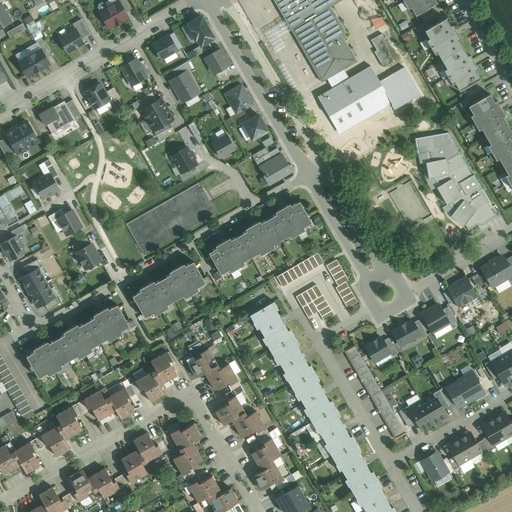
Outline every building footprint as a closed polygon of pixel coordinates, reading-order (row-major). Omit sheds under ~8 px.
[(126,0),(117,0),(118,1),(125,12),(132,8),(126,0)] [(273,0),(286,21),(290,29),(321,81),(327,78),(343,69),(357,61),(342,35),(346,32),(331,6),(341,0),(273,0)] [(402,0),(408,8),(411,6),(416,14),(436,2),(435,0),(402,0)] [(118,1),(107,7),(104,3),(102,2),(98,4),(98,7),(100,11),(109,27),(115,24),(115,25),(122,21),(121,20),(127,17),(125,12),(118,1)] [(1,4),(0,4),(0,27),(11,21),(1,4)] [(370,19),(374,28),(385,24),(382,15),(370,19)] [(201,16),(188,23),(192,30),(190,31),(195,39),(197,38),(201,45),(214,37),(201,16)] [(434,54),(437,52),(442,60),(463,48),(458,40),(461,38),(453,24),(450,26),(445,18),(425,30),(429,38),(426,40),(434,54)] [(81,19),(72,24),(75,29),(81,39),(89,34),(81,19)] [(22,23),(7,32),(10,37),(25,28),(22,23)] [(75,29),(59,38),(67,52),(84,43),(81,39),(75,29)] [(382,33),(370,40),(376,50),(374,51),(383,67),(393,62),(382,33)] [(168,35),(153,44),(161,59),(177,50),(168,35)] [(52,52),(43,37),(36,41),(41,49),(45,56),(52,52)] [(452,84),(455,82),(460,90),(480,78),(476,70),(478,69),(470,54),(467,56),(463,48),(442,60),(447,68),(444,70),(452,84)] [(41,49),(19,62),(27,75),(49,63),(45,56),(41,49)] [(220,49),(205,57),(215,72),(229,64),(220,49)] [(138,62),(136,58),(121,67),(132,85),(146,76),(138,62)] [(151,73),(143,59),(138,62),(146,76),(151,73)] [(348,77),(343,69),(327,78),(332,87),(318,96),(340,134),(393,103),(370,65),(348,77)] [(187,71),(169,80),(178,94),(182,102),(199,92),(187,71)] [(105,92),(100,83),(85,92),(94,109),(110,100),(105,92)] [(252,104),(241,85),(225,94),(236,113),(252,104)] [(114,87),(105,92),(110,100),(111,102),(120,97),(114,87)] [(152,92),(136,101),(139,106),(155,97),(152,92)] [(478,129),(481,128),(486,136),(507,124),(502,116),(505,114),(497,100),(494,102),(489,93),(468,105),(473,113),(470,115),(478,129)] [(161,98),(141,109),(147,120),(167,108),(161,98)] [(65,99),(41,113),(53,134),(77,120),(75,117),(67,104),(65,99)] [(67,104),(75,117),(81,114),(73,100),(67,104)] [(167,108),(147,120),(153,130),(169,121),(173,119),(167,108)] [(258,114),(243,123),(252,139),(267,130),(258,114)] [(38,140),(27,121),(6,133),(7,136),(16,151),(17,153),(38,140)] [(169,121),(153,130),(156,135),(172,127),(169,121)] [(495,159),(499,158),(503,165),(511,159),(511,130),(511,131),(507,124),(486,136),(490,143),(487,145),(495,159)] [(468,229),(478,225),(488,223),(486,221),(496,215),(479,188),(482,186),(473,173),(472,174),(447,132),(415,137),(418,153),(427,152),(429,161),(426,161),(429,176),(435,175),(440,184),(437,186),(447,205),(451,202),(455,208),(450,215),(462,225),(464,222),(468,229)] [(226,134),(212,143),(219,157),(235,148),(226,134)] [(7,136),(0,140),(0,146),(6,157),(16,151),(7,136)] [(187,146),(171,155),(181,173),(197,164),(194,159),(195,158),(191,151),(190,152),(187,146)] [(260,166),(270,182),(293,169),(283,152),(260,166)] [(511,187),(511,159),(503,165),(508,173),(505,175),(511,187)] [(58,188),(50,174),(34,184),(41,198),(58,188)] [(435,175),(429,176),(426,177),(432,188),(437,186),(440,184),(435,175)] [(199,182),(126,224),(143,254),(216,212),(199,182)] [(304,229),(303,227),(310,222),(298,201),(290,205),(289,203),(275,211),(276,213),(269,217),(281,239),(288,235),(289,238),(304,229)] [(448,216),(450,215),(455,208),(451,202),(447,205),(443,207),(448,216)] [(62,208),(48,216),(51,221),(57,218),(65,213),(62,208)] [(65,213),(57,218),(66,235),(82,226),(72,209),(65,213)] [(274,246),(272,244),(281,239),(269,217),(260,222),(259,220),(245,228),(246,230),(238,235),(251,256),(258,252),(260,254),(274,246)] [(32,236),(40,233),(36,225),(29,228),(32,236)] [(244,263),(243,261),(251,256),(238,235),(230,239),(229,237),(215,245),(216,247),(208,252),(220,273),(228,269),(230,271),(244,263)] [(15,236),(1,244),(10,260),(25,252),(15,236)] [(91,243),(76,252),(85,269),(87,268),(89,268),(92,267),(93,264),(101,260),(98,255),(91,243)] [(109,262),(103,252),(98,255),(101,260),(104,265),(109,262)] [(319,252),(276,275),(282,285),(324,262),(319,252)] [(502,256),(482,268),(492,285),(511,273),(511,272),(504,259),(502,256)] [(337,258),(326,264),(347,307),(358,301),(337,258)] [(198,290),(196,287),(205,282),(192,261),(184,265),(183,263),(169,271),(170,273),(162,278),(175,299),(183,295),(184,297),(198,290)] [(466,277),(447,288),(448,290),(454,300),(458,306),(477,295),(466,277)] [(168,306),(167,304),(175,299),(162,278),(154,282),(153,280),(139,288),(140,290),(132,295),(144,316),(153,312),(154,314),(168,306)] [(30,291),(37,306),(57,296),(49,281),(30,291)] [(454,300),(448,290),(443,293),(449,303),(454,300)] [(278,309),(273,302),(250,315),(254,322),(253,323),(256,328),(259,327),(265,337),(262,338),(266,344),(267,344),(271,350),(294,337),(290,329),(288,330),(276,310),(278,309)] [(320,308),(316,302),(312,304),(316,311),(320,308)] [(122,332),(121,330),(129,325),(116,304),(108,309),(107,306),(93,315),(94,317),(86,321),(99,343),(107,338),(108,341),(122,332)] [(441,310),(438,304),(422,313),(433,332),(448,322),(449,322),(441,310)] [(457,321),(448,306),(441,310),(449,322),(448,322),(450,326),(457,321)] [(204,320),(208,329),(216,326),(212,317),(204,320)] [(427,335),(418,319),(413,322),(420,334),(419,334),(422,338),(427,335)] [(92,350),(91,347),(99,343),(86,321),(78,326),(77,324),(63,331),(64,334),(56,338),(69,359),(76,355),(78,358),(92,350)] [(412,321),(406,324),(405,323),(398,327),(399,328),(392,332),(400,345),(419,334),(420,334),(413,322),(412,321)] [(219,330),(212,333),(214,339),(222,335),(219,330)] [(298,344),(294,337),(271,350),(275,358),(274,358),(277,364),(280,362),(286,372),(283,373),(286,380),(288,379),(292,386),(315,372),(311,365),(308,366),(296,345),(298,344)] [(383,340),(381,337),(365,346),(374,361),(390,352),(383,340)] [(397,353),(388,337),(383,340),(390,352),(392,356),(397,353)] [(63,366),(61,364),(69,359),(56,338),(49,342),(48,340),(33,348),(34,350),(26,355),(31,364),(29,365),(32,369),(34,368),(39,377),(47,372),(48,374),(63,366)] [(191,352),(202,348),(199,340),(188,344),(191,352)] [(354,344),(344,350),(347,356),(357,350),(354,344)] [(228,363),(220,368),(208,348),(200,352),(201,355),(188,363),(196,377),(204,372),(214,389),(228,382),(230,384),(238,380),(228,363)] [(511,349),(503,355),(511,371),(511,349)] [(357,350),(347,356),(350,361),(360,355),(357,350)] [(167,351),(150,361),(155,369),(135,381),(140,389),(143,388),(150,401),(164,393),(159,385),(177,375),(169,361),(172,359),(167,351)] [(421,362),(419,358),(421,357),(420,353),(413,356),(416,364),(421,362)] [(360,355),(350,361),(353,366),(363,360),(360,355)] [(511,377),(511,371),(503,355),(491,362),(490,362),(499,376),(501,380),(506,381),(511,377)] [(363,360),(353,366),(356,371),(366,365),(363,360)] [(490,362),(491,362),(490,360),(484,363),(493,379),(499,376),(490,362)] [(366,365),(356,371),(359,376),(369,370),(366,365)] [(0,372),(0,378),(1,379),(11,373),(8,368),(0,372)] [(359,376),(362,382),(372,376),(369,370),(359,376)] [(485,391),(473,371),(459,379),(470,399),(473,398),(473,399),(480,395),(479,394),(485,391)] [(319,380),(315,372),(292,386),(295,393),(294,393),(298,399),(300,398),(306,408),(304,409),(307,415),(308,414),(312,421),(335,407),(331,400),(329,401),(317,381),(319,380)] [(1,379),(3,384),(14,378),(11,373),(1,379)] [(372,376),(362,382),(365,387),(375,381),(372,376)] [(7,389),(17,383),(14,378),(3,384),(7,389)] [(470,399),(459,379),(457,380),(458,381),(446,388),(454,402),(456,406),(461,403),(462,404),(470,399)] [(238,380),(230,384),(228,385),(231,391),(241,385),(238,380)] [(140,389),(135,381),(130,384),(135,394),(141,391),(140,389)] [(375,381),(365,387),(368,392),(378,386),(375,381)] [(7,389),(10,394),(20,389),(17,383),(7,389)] [(135,394),(130,384),(124,387),(129,395),(130,397),(135,394)] [(241,385),(231,391),(234,396),(235,395),(244,390),(241,385)] [(378,386),(368,392),(371,397),(381,391),(378,386)] [(446,388),(445,386),(439,389),(448,405),(454,402),(446,388)] [(124,387),(104,399),(99,390),(83,400),(87,408),(90,406),(98,420),(115,410),(120,419),(134,411),(126,397),(129,395),(124,387)] [(10,394),(13,400),(23,394),(20,389),(10,394)] [(448,405),(439,389),(433,393),(436,398),(442,408),(448,405)] [(381,391),(371,397),(374,402),(384,396),(381,391)] [(15,405),(26,399),(23,394),(13,400),(15,405)] [(235,395),(234,396),(227,400),(229,403),(215,411),(223,424),(232,419),(242,437),(255,429),(257,432),(265,427),(255,410),(247,415),(235,395)] [(384,396),(374,402),(377,407),(387,401),(384,396)] [(442,408),(436,398),(423,405),(433,423),(446,415),(442,408)] [(15,405),(18,410),(29,404),(26,399),(15,405)] [(83,400),(77,403),(83,412),(88,409),(87,408),(83,400)] [(387,401),(377,407),(377,408),(380,413),(390,407),(387,401)] [(433,423),(423,405),(420,401),(409,407),(408,407),(416,421),(421,430),(433,423)] [(83,412),(77,403),(72,406),(77,414),(78,415),(83,412)] [(22,415),(32,409),(29,404),(18,410),(22,415)] [(408,407),(409,407),(408,405),(399,411),(408,427),(416,421),(408,407)] [(72,406),(55,415),(60,424),(40,435),(45,444),(48,442),(56,456),(70,448),(65,439),(82,429),(74,415),(77,414),(72,406)] [(340,415),(335,407),(312,421),(316,428),(315,428),(319,435),(321,433),(327,443),(324,444),(328,451),(329,450),(333,456),(356,442),(352,435),(350,436),(338,416),(340,415)] [(390,407),(380,413),(383,418),(393,412),(390,407)] [(22,415),(24,420),(35,414),(32,409),(22,415)] [(12,411),(0,417),(0,430),(17,421),(12,411)] [(393,412),(383,418),(386,423),(396,417),(393,412)] [(511,424),(510,422),(504,412),(493,418),(504,437),(511,432),(511,424)] [(396,417),(386,423),(389,428),(399,422),(396,417)] [(493,418),(482,425),(488,435),(493,444),(504,437),(493,418)] [(399,422),(389,428),(392,433),(402,427),(399,422)] [(193,423),(180,431),(178,428),(170,433),(181,453),(173,458),(182,475),(190,470),(189,467),(202,459),(192,442),(201,437),(193,423)] [(265,427),(257,432),(255,432),(258,438),(268,432),(265,427)] [(402,427),(392,433),(395,439),(406,433),(402,427)] [(147,432),(133,440),(138,449),(121,459),(128,473),(126,474),(130,482),(147,473),(142,464),(162,452),(157,444),(155,446),(147,432)] [(268,432),(258,438),(261,443),(263,442),(271,437),(268,432)] [(470,432),(458,438),(469,457),(480,451),(481,451),(476,443),(470,432)] [(45,444),(40,435),(35,438),(41,448),(46,445),(45,444)] [(493,444),(488,435),(482,439),(488,450),(489,451),(495,447),(493,444)] [(284,479),(272,459),(281,454),(271,437),(263,442),(264,445),(251,453),(261,470),(252,475),(260,489),(274,481),(275,484),(284,479)] [(41,448),(35,438),(30,441),(35,450),(35,451),(41,448)] [(458,438),(447,445),(454,456),(458,464),(459,464),(469,457),(458,438)] [(482,439),(476,443),(481,451),(480,451),(482,454),(488,450),(482,439)] [(30,441),(10,453),(5,444),(0,447),(0,468),(3,474),(21,464),(26,473),(40,465),(32,451),(35,450),(30,441)] [(361,450),(356,442),(333,456),(336,462),(335,462),(339,470),(342,468),(348,478),(345,479),(349,485),(350,485),(354,492),(377,479),(373,471),(371,472),(358,452),(361,450)] [(441,460),(436,451),(421,460),(433,480),(447,471),(448,471),(441,460)] [(454,456),(448,460),(454,470),(460,466),(459,464),(458,464),(454,456)] [(448,460),(446,457),(441,460),(448,471),(447,471),(449,474),(454,471),(454,470),(448,460)] [(104,468),(87,478),(82,469),(68,477),(76,491),(73,493),(78,501),(98,489),(103,498),(120,488),(115,480),(112,482),(104,468)] [(190,470),(182,475),(185,480),(195,474),(192,469),(190,470)] [(125,473),(120,476),(125,485),(130,482),(126,474),(125,473)] [(195,474),(185,480),(188,485),(196,480),(198,480),(195,474)] [(212,475),(198,483),(196,480),(188,485),(198,502),(206,497),(215,511),(226,511),(225,509),(238,501),(230,488),(222,493),(212,475)] [(125,485),(120,476),(114,479),(115,480),(120,488),(125,485)] [(382,486),(377,479),(354,492),(358,499),(357,499),(360,506),(363,504),(367,511),(396,511),(393,506),(391,507),(379,487),(382,486)] [(317,511),(301,484),(281,495),(291,511),(317,511)] [(43,503),(28,511),(58,511),(68,507),(63,499),(60,500),(52,487),(38,495),(43,503)] [(73,491),(67,494),(73,504),(78,501),(73,493),(73,491)] [(67,494),(62,497),(63,499),(68,507),(73,504),(67,494)]
